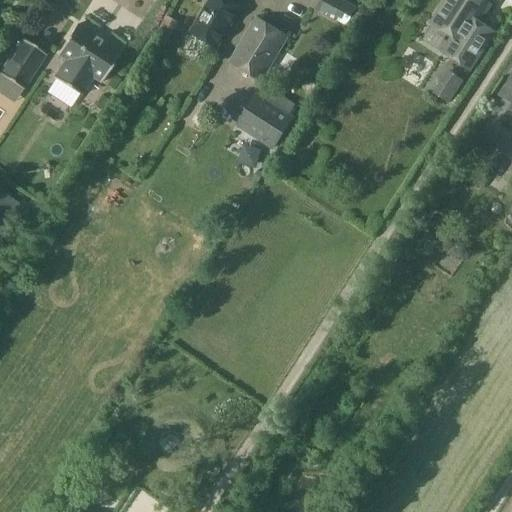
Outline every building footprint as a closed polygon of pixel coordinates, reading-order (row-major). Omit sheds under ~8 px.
[(217,47),(239,9),(223,0),(210,0),(191,31),(217,47)] [(357,8),(342,0),(320,0),(315,11),(347,27),(357,8)] [(480,0),(448,0),(435,20),(433,23),(453,35),(443,50),(471,69),(493,37),(476,26),(490,6),(480,0)] [(290,37),(257,17),(229,63),(262,83),(290,37)] [(119,52),(78,25),(77,24),(57,54),(58,55),(59,55),(66,59),(55,77),(54,76),(54,77),(81,95),(82,94),(93,77),(100,82),(101,83),(120,53),(119,52)] [(45,55),(46,54),(22,38),(21,39),(22,40),(0,72),(0,73),(23,89),(24,88),(45,55)] [(440,82),(433,93),(449,104),(457,92),(440,82)] [(287,122),(251,101),(238,122),(275,143),(287,122)] [(302,151),(313,129),(304,124),(292,146),(302,151)] [(102,431),(96,442),(104,446),(110,435),(102,431)] [(120,477),(94,511),(96,511),(111,511),(131,485),(120,477)] [(114,511),(140,511),(150,495),(130,484),(114,511)]
